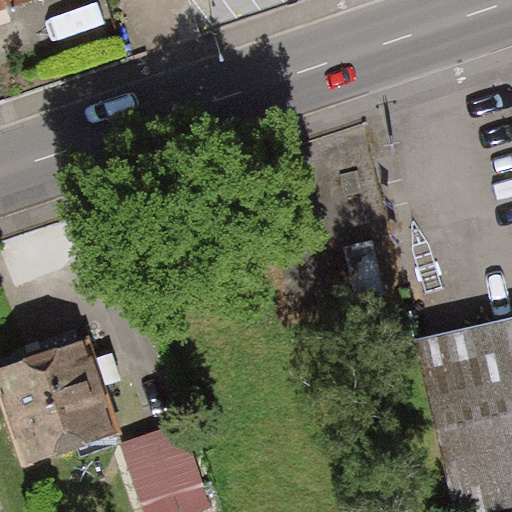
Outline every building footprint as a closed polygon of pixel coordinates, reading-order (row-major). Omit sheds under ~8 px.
[(0,0),(0,20),(11,17),(8,8),(31,0),(0,0)] [(386,239),(349,246),(360,300),(397,293),(386,239)] [(511,321),(417,343),(456,511),(499,511),(511,509),(511,321)] [(89,343),(0,375),(0,377),(30,462),(119,430),(105,389),(125,382),(112,347),(93,354),(89,343)] [(186,426),(157,435),(175,490),(204,481),(186,426)]
